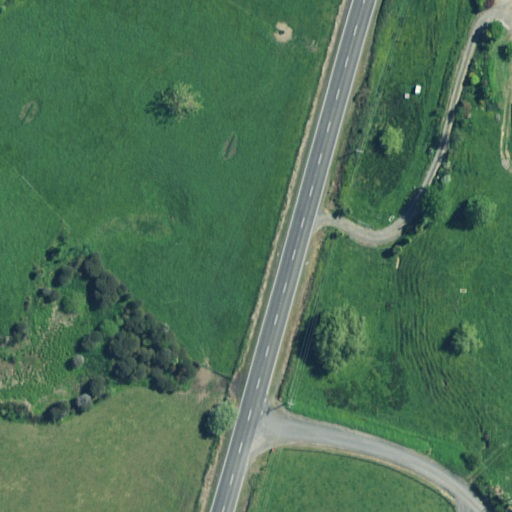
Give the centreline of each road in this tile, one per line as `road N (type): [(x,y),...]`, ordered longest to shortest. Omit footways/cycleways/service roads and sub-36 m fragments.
road 1 (unclassified): [(247,418),(362,0)]
road 2 (unclassified): [(247,418),(396,454),(451,484),(481,511)]
